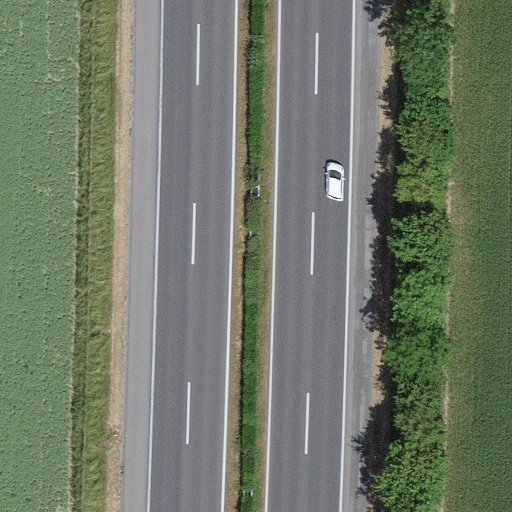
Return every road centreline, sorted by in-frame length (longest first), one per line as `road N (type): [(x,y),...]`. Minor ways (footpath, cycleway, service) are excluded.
road 1 (motorway): [(303,511),(317,0)]
road 2 (motorway): [(198,0),(184,511)]
